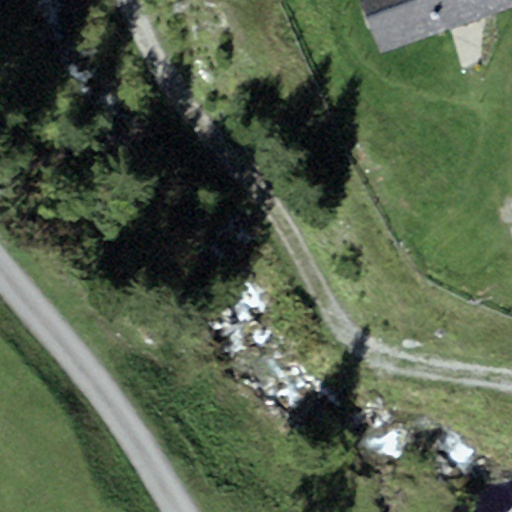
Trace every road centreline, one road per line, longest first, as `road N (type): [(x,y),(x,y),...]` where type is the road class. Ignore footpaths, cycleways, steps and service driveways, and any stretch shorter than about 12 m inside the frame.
road 1 (track): [(511,379),(365,350),(229,156),(156,70),(130,0)]
road 2 (unclassified): [(0,265),(133,435),(178,511)]
